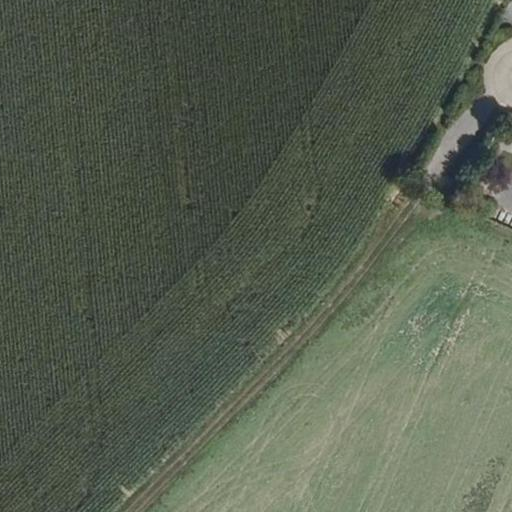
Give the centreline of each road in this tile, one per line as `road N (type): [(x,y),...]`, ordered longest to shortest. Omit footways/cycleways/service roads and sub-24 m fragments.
road 1 (track): [(413,203),(323,320),(132,511)]
road 2 (unclassified): [(511,85),(457,137),(413,203)]
